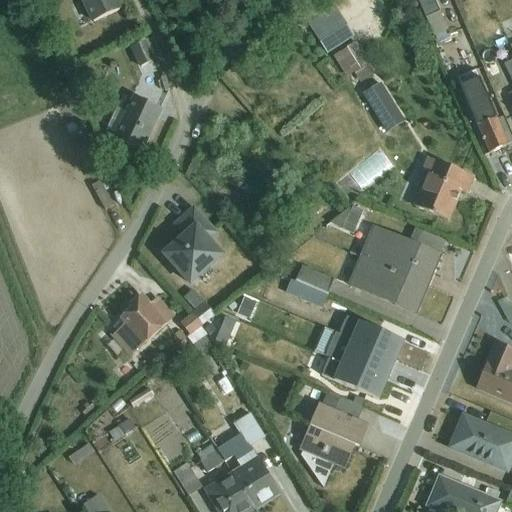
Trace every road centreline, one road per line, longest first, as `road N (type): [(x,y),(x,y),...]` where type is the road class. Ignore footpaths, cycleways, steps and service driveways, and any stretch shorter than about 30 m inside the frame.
road 1 (unclassified): [(0,474),(65,332),(141,219),(208,82),(283,0)]
road 2 (residential): [(380,511),(495,240)]
road 3 (track): [(0,237),(49,364)]
